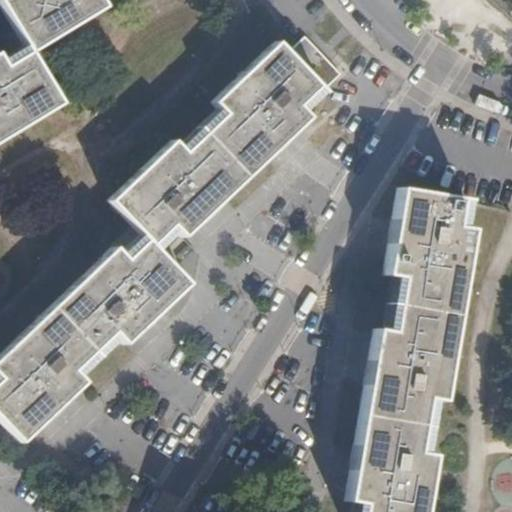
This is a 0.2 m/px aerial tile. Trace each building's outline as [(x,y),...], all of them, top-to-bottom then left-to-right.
[(0,0),(0,8),(27,53),(101,8),(95,0),(0,0)] [(338,75),(303,38),(288,52),(323,89),(338,75)] [(0,424),(18,442),(81,383),(70,372),(110,334),(121,344),(183,285),(147,246),(168,227),(179,238),(305,118),(295,107),(314,87),(272,44),(210,104),(220,116),(180,154),(169,143),(106,202),(142,241),(121,261),(110,250),(74,283),(0,354),(0,424)] [(0,139),(58,104),(27,53),(2,68),(0,64),(0,139)] [(451,228),(456,200),(397,190),(382,275),(398,277),(389,333),(373,331),(361,396),(344,501),(359,503),(358,511),(418,511),(423,491),(429,456),(413,454),(422,398),(438,401),(452,317),(467,231),(451,228)]
